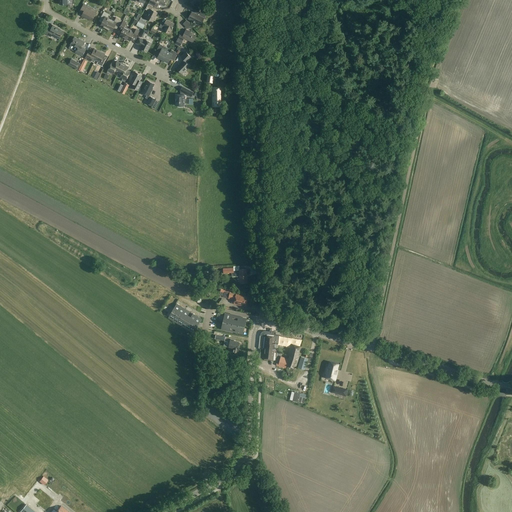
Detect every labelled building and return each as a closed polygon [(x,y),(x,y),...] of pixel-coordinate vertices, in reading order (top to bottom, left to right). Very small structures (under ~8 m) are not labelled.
[(153,22),(158,13),(152,10),(154,6),(148,4),(145,10),(149,12),(146,18),(153,22)] [(92,21),(96,14),(87,9),(88,7),(83,5),(80,11),(83,13),(81,16),(86,18),(92,21)] [(101,26),(106,29),(111,20),(108,18),(110,14),(110,13),(108,12),(108,13),(104,11),(100,18),(104,20),(101,26)] [(201,25),(205,18),(206,19),(207,16),(206,15),(200,12),(199,16),(191,12),(188,18),(201,25)] [(111,20),(106,29),(112,32),(115,26),(118,27),(122,20),(116,17),(114,21),(111,20)] [(163,30),(169,34),(174,24),(166,20),(164,24),(162,22),(159,27),(164,29),(163,30)] [(125,38),(130,29),(125,27),(127,23),(123,21),(119,28),(123,30),(120,36),(125,38)] [(60,39),(64,31),(58,29),(59,28),(53,25),(51,29),(48,27),(45,33),(51,37),(52,35),(60,39)] [(130,29),(125,38),(131,41),(133,36),(136,37),(140,31),(136,29),(135,32),(130,29)] [(175,44),(180,46),(184,38),(193,42),(196,35),(186,30),(183,36),(180,35),(175,44)] [(83,56),(86,49),(82,47),(85,42),(81,40),(80,40),(75,37),(71,44),(78,48),(76,52),(83,56)] [(147,52),(152,43),(145,40),(145,41),(139,38),(137,43),(142,46),(140,49),(147,52)] [(156,51),(160,53),(157,57),(163,60),(167,51),(165,50),(166,47),(160,44),(156,51)] [(92,53),(90,52),(89,51),(85,58),(94,62),(96,60),(100,51),(95,49),(92,53)] [(167,51),(163,60),(168,63),(170,59),(174,60),(178,53),(172,50),(170,53),(167,51)] [(100,51),(96,60),(98,61),(97,64),(102,67),(106,60),(103,59),(105,54),(100,51)] [(186,52),(181,57),(184,60),(176,68),(182,74),(190,65),(186,62),(191,57),(186,52)] [(79,63),(71,58),(68,64),(76,68),(79,63)] [(107,73),(109,74),(110,74),(111,72),(114,74),(116,70),(119,72),(123,63),(121,62),(120,63),(117,61),(113,68),(110,66),(107,73)] [(123,63),(119,72),(122,74),(120,77),(123,78),(122,80),(125,82),(128,76),(125,74),(129,67),(125,65),(126,65),(123,63)] [(213,83),(215,69),(208,68),(206,82),(213,83)] [(138,90),(143,82),(139,80),(142,75),(135,72),(133,75),(132,75),(129,81),(134,84),(132,87),(138,90)] [(153,106),(156,99),(149,96),(152,91),(151,91),(155,84),(148,81),(142,92),(147,95),(146,98),(149,99),(147,103),(153,106)] [(127,94),(131,85),(126,82),(122,92),(127,94)] [(185,93),(187,94),(191,97),(193,93),(183,87),(180,91),(182,91),(181,95),(175,94),(175,99),(176,99),(175,106),(184,106),(185,95),(185,93)] [(221,107),(221,87),(212,87),(212,106),(214,106),(214,107),(221,107)] [(247,283),(247,269),(239,269),(239,270),(233,271),(233,268),(223,268),(223,273),(232,272),(232,276),(240,276),(240,283),(247,283)] [(234,303),(242,305),(245,305),(246,305),(248,296),(237,293),(237,291),(230,289),(228,298),(233,299),(232,303),(234,303)] [(174,308),(169,314),(195,330),(199,324),(198,323),(201,319),(193,314),(190,318),(187,316),(190,312),(177,303),(174,308)] [(221,328),(235,332),(235,330),(243,332),(245,326),(243,326),(245,319),(246,319),(233,316),(232,317),(224,315),(223,321),(225,322),(223,328),(221,328)] [(260,335),(260,341),(259,347),(261,349),(261,352),(260,355),(259,355),(259,357),(259,359),(267,360),(275,360),(276,357),(276,353),(275,353),(274,352),(274,351),(274,349),(275,349),(275,347),(276,344),(275,344),(275,343),(275,342),(275,343),(276,343),(276,340),(276,338),(275,338),(275,334),(275,332),(273,332),(272,331),(272,330),(272,329),(270,329),(270,330),(270,331),(267,331),(265,331),(264,331),(263,331),(262,332),(261,332),(261,333),(261,334),(260,334),(260,335)] [(239,346),(239,342),(230,340),(230,342),(225,341),(224,346),(229,347),(233,348),(232,352),(238,353),(239,346)] [(292,344),(288,355),(289,355),(288,358),(281,356),(278,366),(285,368),(295,370),(300,352),(302,347),(292,344)] [(298,368),(305,370),(307,364),(309,359),(301,356),(298,368)] [(337,370),(338,364),(330,362),(329,367),(327,367),(325,373),(327,374),(330,375),(331,376),(330,379),(335,380),(337,372),(336,372),(337,370)] [(300,393),(294,392),(292,401),(304,403),(305,398),(299,396),(300,393)]
